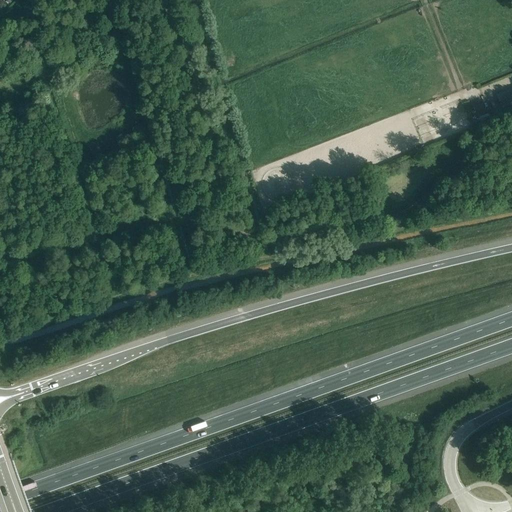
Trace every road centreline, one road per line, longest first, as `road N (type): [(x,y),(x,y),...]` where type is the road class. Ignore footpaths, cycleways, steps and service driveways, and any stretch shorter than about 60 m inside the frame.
road 1 (motorway): [(511,318),(0,500)]
road 2 (motorway): [(511,247),(152,344),(0,399)]
road 3 (motorway): [(42,511),(511,345)]
road 4 (motorway): [(469,511),(452,475),(456,441),(511,404)]
